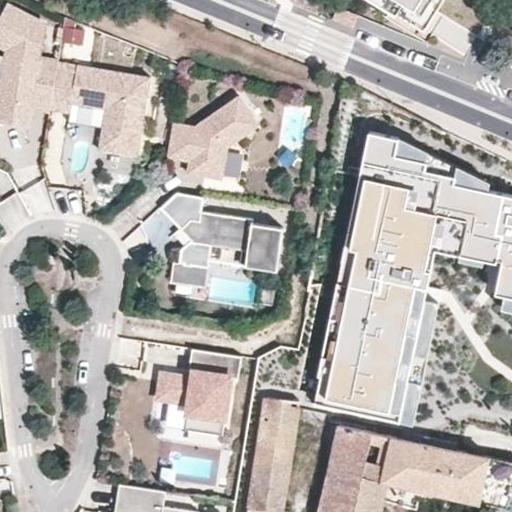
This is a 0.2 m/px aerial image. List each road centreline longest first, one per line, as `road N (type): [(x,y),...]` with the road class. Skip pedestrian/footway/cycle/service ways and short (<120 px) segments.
road 1 (residential): [(60,511),(82,474),(110,275),(102,244),(45,226),(8,252),(21,450)]
road 2 (tertiary): [(205,0),(511,123)]
